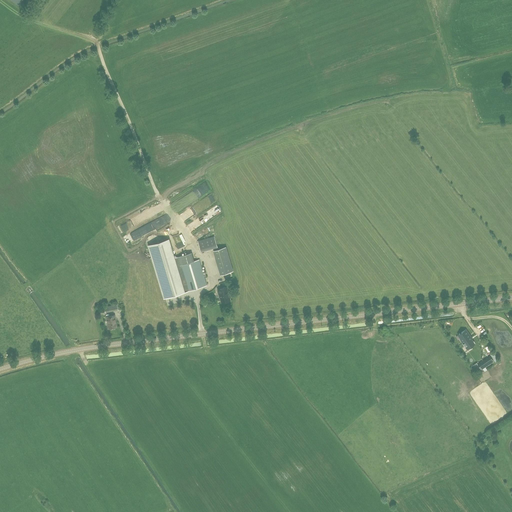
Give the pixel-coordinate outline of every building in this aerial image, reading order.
[(183,205),(214,187),(209,179),(177,197),(178,198),(174,201),(178,207),(183,205)] [(205,204),(217,197),(213,189),(201,196),(205,204)] [(143,214),(128,219),(130,225),(143,220),(142,217),(144,217),(143,214)] [(135,237),(164,225),(161,218),(132,229),(135,237)] [(198,241),(201,252),(218,247),(214,236),(198,241)] [(207,286),(199,260),(194,261),(191,253),(175,258),(169,239),(148,245),(163,298),(178,294),(184,292),(207,286)] [(233,271),(226,247),(213,251),(220,275),(233,271)] [(226,287),(217,289),(218,293),(217,293),(219,299),(220,299),(221,303),(230,300),(226,287)] [(106,317),(109,329),(117,327),(114,315),(106,317)] [(471,338),(466,330),(459,334),(459,335),(458,336),(460,339),(467,349),(473,344),(470,339),(471,338)] [(481,369),(493,361),(490,356),(478,364),(481,369)]
